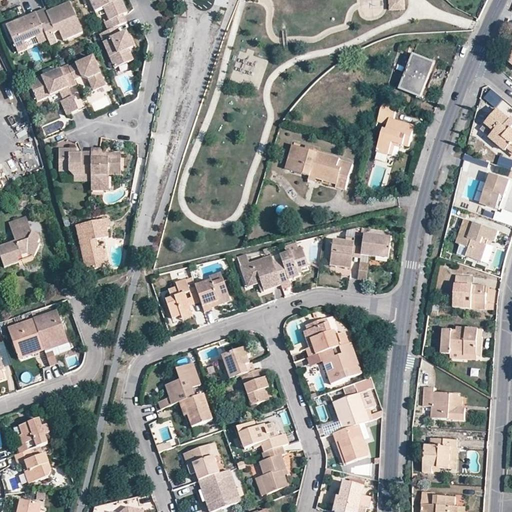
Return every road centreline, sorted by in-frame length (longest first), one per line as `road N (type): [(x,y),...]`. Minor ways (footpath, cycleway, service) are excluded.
road 1 (residential): [(167,511),(131,402),(134,377),(149,358),(267,315)]
road 2 (residential): [(406,307),(421,216),(474,57)]
road 3 (residential): [(494,511),(511,285)]
road 4 (residential): [(305,511),(318,460),(267,315)]
road 5 (residential): [(390,511),(406,307)]
road 6 (residential): [(77,304),(92,346),(88,376),(0,408)]
road 7 (residential): [(267,315),(316,297),(406,307)]
